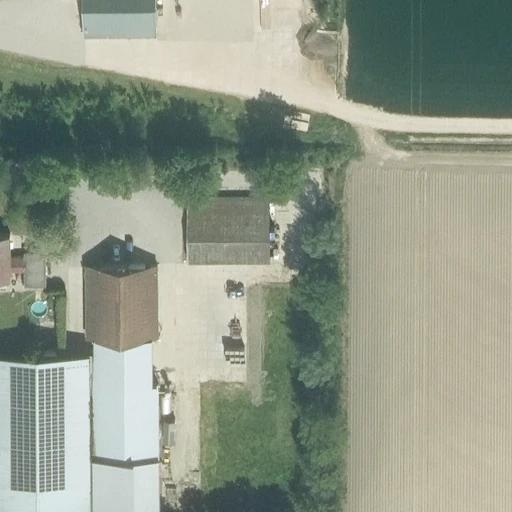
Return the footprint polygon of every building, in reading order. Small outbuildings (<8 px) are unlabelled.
[(155,0),(83,0),(84,35),(156,34),(155,0)] [(188,261),(270,261),(269,196),(188,196),(188,261)] [(25,253),(25,257),(9,257),(9,234),(0,234),(0,278),(10,278),(10,271),(25,270),(25,285),(45,285),(45,252),(25,253)] [(264,315),(264,335),(282,335),(282,312),(291,312),(291,261),(259,261),(259,295),(274,295),(274,315),(264,315)] [(153,384),(152,336),(158,336),(157,265),(86,266),(87,337),(95,337),(95,352),(95,385),(93,385),(93,391),(91,391),(92,506),(128,505),(128,511),(159,511),(158,384),(153,384)] [(95,385),(95,352),(0,352),(0,506),(92,506),(91,391),(93,391),(93,385),(95,385)]
